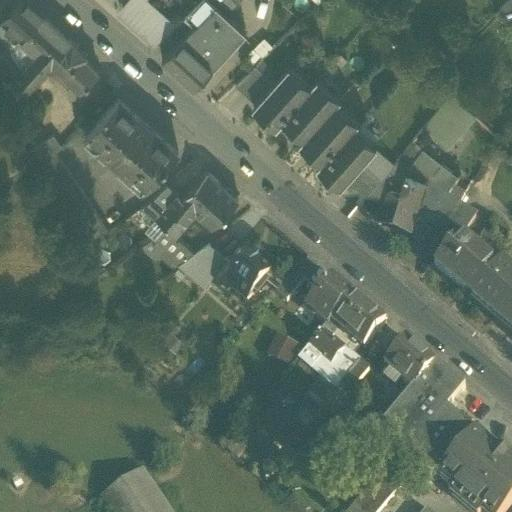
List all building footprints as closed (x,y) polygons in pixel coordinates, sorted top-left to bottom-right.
[(21,0),(2,22),(23,42),(25,44),(36,33),(28,26),(41,12),(27,0),(21,0)] [(156,41),(168,29),(135,0),(127,0),(120,8),(156,41)] [(174,23),(147,0),(135,0),(168,29),(174,23)] [(202,0),(186,17),(194,26),(196,23),(198,25),(217,5),(217,4),(228,14),(232,10),(230,9),(238,0),(202,0)] [(511,0),(507,0),(496,12),(507,22),(511,16),(511,0)] [(398,3),(383,9),(389,22),(403,16),(398,3)] [(162,59),(194,88),(194,87),(197,84),(247,32),(228,14),(217,4),(217,5),(198,25),(196,23),(194,26),(185,36),(184,35),(162,59)] [(22,96),(54,61),(72,41),(48,19),(41,12),(28,26),(36,33),(25,44),(37,54),(23,70),(13,81),(21,94),(22,96)] [(11,50),(23,42),(2,22),(0,23),(0,28),(3,32),(0,34),(0,35),(1,37),(7,43),(11,50)] [(86,54),(72,41),(54,61),(82,88),(86,85),(90,81),(99,72),(83,57),(86,54)] [(11,50),(7,43),(0,50),(0,71),(5,68),(13,81),(23,70),(11,50)] [(429,75),(414,60),(400,76),(415,90),(429,75)] [(463,60),(444,68),(451,84),(470,75),(463,60)] [(235,84),(256,102),(275,81),(256,64),(235,84)] [(283,118),(305,137),(333,105),(336,101),(337,100),(320,86),(324,82),(318,77),(312,84),(307,80),(303,84),(287,70),(291,66),(290,64),(275,81),(256,102),(254,105),(277,125),(283,118)] [(303,84),(307,80),(291,66),(287,70),(303,84)] [(21,94),(13,81),(6,84),(15,98),(21,94)] [(341,96),(324,82),(320,86),(337,100),(341,96)] [(475,113),(452,91),(428,120),(446,135),(441,141),(440,142),(446,147),(475,113)] [(84,135),(145,189),(177,152),(117,99),(84,135)] [(353,116),(336,101),(333,105),(349,120),(353,116)] [(349,120),(333,105),(305,137),(301,141),(322,160),(318,164),(341,185),(343,182),(362,161),(376,146),(377,145),(375,143),(371,147),(355,133),(359,129),(355,125),(358,121),(353,116),(349,120)] [(423,126),(441,141),(446,135),(428,120),(423,126)] [(375,143),(359,129),(355,133),(371,147),(375,143)] [(394,162),(381,178),(376,183),(390,191),(395,172),(426,182),(425,186),(448,199),(454,190),(461,178),(412,139),(394,162)] [(394,162),(376,146),(362,161),(381,178),(394,162)] [(79,233),(89,245),(109,230),(56,151),(34,166),(79,233)] [(343,182),(363,200),(376,183),(381,178),(362,161),(343,182)] [(182,198),(191,207),(203,193),(207,197),(219,182),(206,171),(183,197),(182,198)] [(395,172),(390,191),(379,225),(410,235),(425,186),(426,182),(395,172)] [(238,199),(219,182),(207,197),(203,193),(191,207),(196,211),(193,214),(200,221),(203,218),(211,225),(223,215),(238,199)] [(154,218),(167,204),(177,192),(167,183),(153,198),(127,216),(143,230),(154,218)] [(376,183),(363,200),(358,206),(379,225),(390,191),(376,183)] [(448,199),(425,186),(410,235),(422,238),(434,248),(440,242),(460,206),(448,199)] [(466,196),(454,190),(448,199),(460,206),(466,196)] [(183,197),(177,192),(167,204),(177,213),(186,221),(193,214),(196,211),(191,207),(182,198),(183,197)] [(167,204),(154,218),(143,230),(153,239),(164,227),(173,236),(175,234),(186,221),(177,213),(167,204)] [(477,215),(460,206),(440,242),(434,248),(431,253),(440,261),(462,234),(463,235),(477,215)] [(153,239),(178,262),(193,251),(175,234),(173,236),(164,227),(153,239)] [(434,267),(473,300),(499,266),(487,256),(483,260),(460,240),(464,236),(463,235),(462,234),(440,261),(434,267)] [(483,260),(487,256),(464,236),(460,240),(483,260)] [(180,263),(206,285),(214,275),(228,258),(209,242),(180,263)] [(214,275),(247,302),(272,273),(257,261),(260,258),(251,251),(249,253),(239,245),(228,258),(214,275)] [(503,262),(511,270),(511,264),(505,259),(503,262)] [(511,270),(503,262),(499,266),(473,300),(511,333),(511,270)] [(277,293),(288,302),(305,282),(294,273),(277,293)] [(315,317),(327,328),(331,323),(353,297),(331,278),(306,306),(317,315),(315,317)] [(353,297),(331,323),(353,342),(363,350),(385,324),(353,297)] [(321,361),(321,362),(330,369),(345,351),(353,342),(331,323),(327,328),(308,350),(321,361)] [(290,365),(300,345),(276,334),(267,355),(290,365)] [(413,392),(414,393),(436,366),(406,341),(384,368),(413,392)] [(298,362),(311,373),(321,362),(321,361),(308,350),(298,362)] [(360,364),(345,351),(330,369),(321,362),(311,373),(320,381),(336,394),(360,364)] [(336,394),(344,401),(354,389),(369,371),(360,364),(336,394)] [(423,468),(437,480),(439,478),(475,435),(447,412),(465,390),(436,366),(414,393),(413,392),(380,431),(420,465),(418,468),(421,470),(423,468)] [(325,406),(336,394),(320,381),(310,393),(325,406)] [(505,511),(511,504),(511,466),(475,435),(439,478),(443,474),(455,485),(452,489),(448,493),(449,494),(453,489),(479,511),(482,511),(484,509),(487,511),(505,511)] [(113,511),(171,511),(144,472),(115,491),(104,499),(113,511)] [(349,511),(380,511),(401,488),(383,472),(349,511)]
